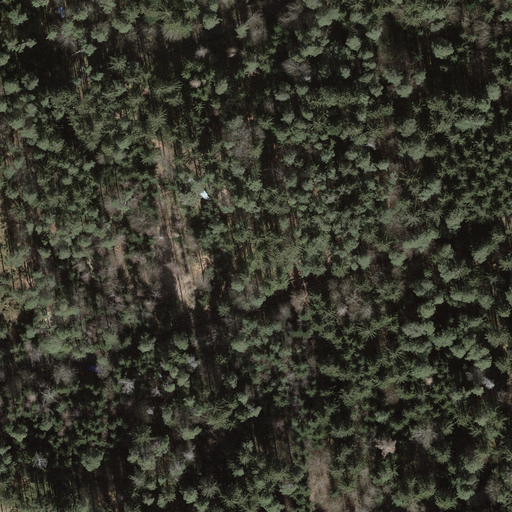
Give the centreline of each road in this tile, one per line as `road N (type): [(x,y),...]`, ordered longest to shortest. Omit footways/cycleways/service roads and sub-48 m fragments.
road 1 (track): [(511,208),(215,320),(0,371)]
road 2 (track): [(0,92),(302,0)]
